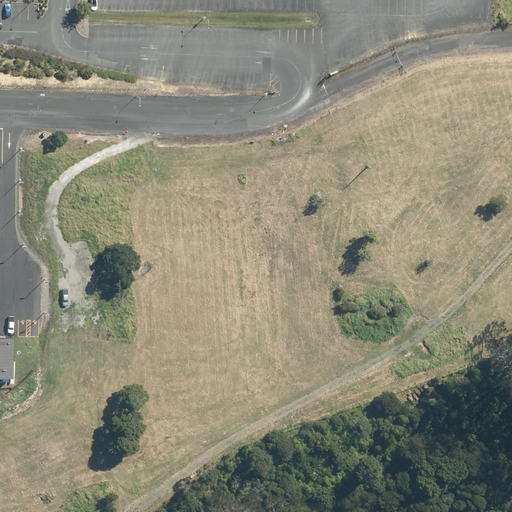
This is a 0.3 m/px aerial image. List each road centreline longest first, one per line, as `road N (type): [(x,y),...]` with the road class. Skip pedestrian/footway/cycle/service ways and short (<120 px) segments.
road 1 (residential): [(62,0),(61,30),(72,43),(282,54),(307,64),(305,92),(264,113),(0,107)]
road 2 (track): [(126,511),(424,327),(511,242)]
road 3 (track): [(511,30),(391,56),(298,101)]
